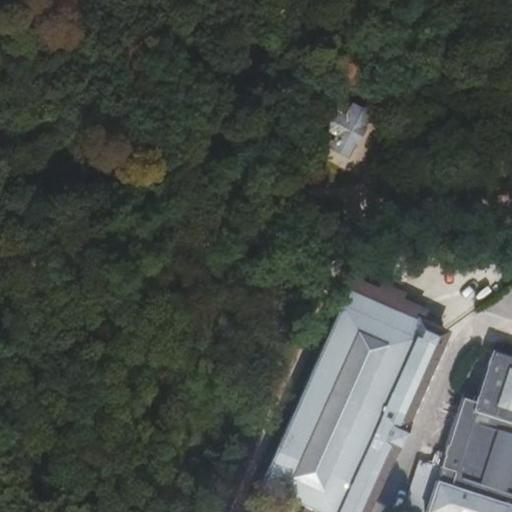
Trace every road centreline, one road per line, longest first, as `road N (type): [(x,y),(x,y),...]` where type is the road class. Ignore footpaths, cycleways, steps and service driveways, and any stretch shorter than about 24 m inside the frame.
road 1 (unknown): [(229,511),(454,0)]
road 2 (unknown): [(363,206),(303,192),(0,224)]
road 3 (track): [(511,204),(363,206)]
